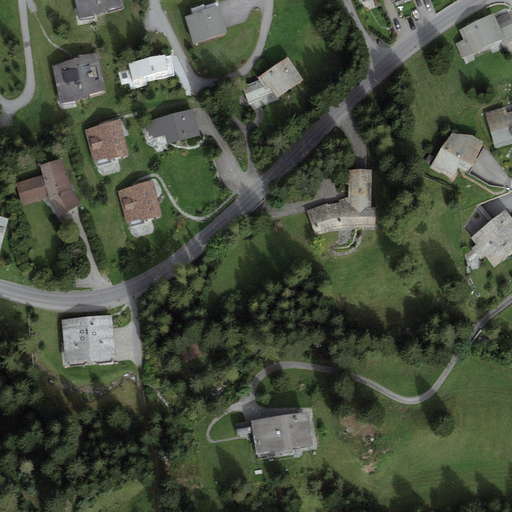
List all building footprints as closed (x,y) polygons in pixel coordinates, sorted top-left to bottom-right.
[(77,0),(82,17),(119,8),(116,0),(77,0)] [(185,17),(193,46),(224,37),(215,8),(185,17)] [(491,17),(457,32),(469,58),(503,43),(491,17)] [(127,65),(131,82),(164,74),(160,57),(127,65)] [(101,91),(94,59),(54,67),(61,99),(101,91)] [(259,75),(274,98),(297,82),(282,60),(259,75)] [(188,114),(150,124),(157,150),(195,139),(188,114)] [(511,114),(487,122),(493,143),(511,137),(511,114)] [(113,125),(85,132),(92,162),(120,155),(113,125)] [(440,150),(468,168),(484,144),(456,126),(440,150)] [(73,206),(54,162),(35,168),(38,178),(16,185),(22,203),(46,196),(54,214),(73,206)] [(363,173),(345,173),(345,203),(316,209),(320,231),(344,225),(367,225),(367,211),(363,211),(363,173)] [(146,187),(118,194),(126,226),(154,218),(146,187)] [(491,266),(511,250),(511,228),(501,214),(470,238),(491,266)] [(103,322),(58,326),(61,367),(107,363),(103,322)] [(299,417),(248,426),(254,456),(304,447),(299,417)]
